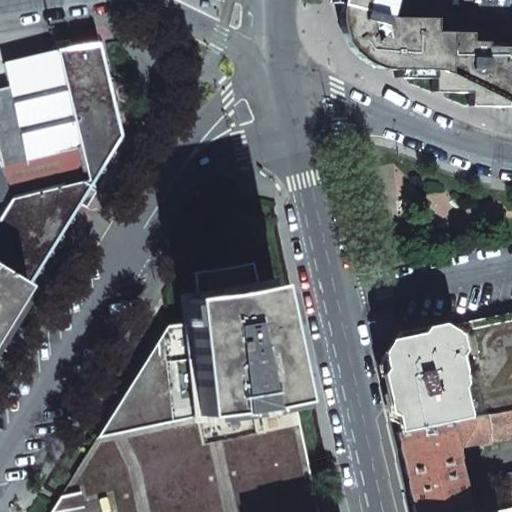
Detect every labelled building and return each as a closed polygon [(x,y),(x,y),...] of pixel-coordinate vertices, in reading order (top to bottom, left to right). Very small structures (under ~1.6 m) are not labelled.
[(332,0),(332,3),(339,4),(339,10),(339,24),(341,35),(343,41),(348,48),(355,54),(362,60),(372,66),(380,70),(391,71),(395,70),(394,79),(431,80),(431,93),(468,94),(467,106),(486,106),(504,107),(511,108),(511,48),(486,48),(486,43),(470,43),(470,40),(434,39),(434,26),(397,25),(397,20),(390,20),(385,19),(389,0),(332,0)] [(511,0),(389,0),(385,19),(390,20),(397,20),(397,25),(434,26),(434,39),(470,40),(470,43),(486,43),(486,48),(511,48),(511,0)] [(70,48),(55,50),(86,179),(11,198),(0,215),(0,270),(27,287),(59,236),(85,194),(121,136),(98,44),(70,48)] [(1,165),(9,198),(11,198),(86,179),(55,50),(3,63),(9,86),(0,88),(0,158),(1,161),(1,165)] [(1,165),(0,165),(0,200),(9,198),(1,165)] [(214,270),(192,272),(196,298),(257,287),(251,262),(228,268),(214,270)] [(0,330),(27,287),(0,270),(0,330)] [(196,298),(183,299),(186,324),(196,417),(294,401),(285,360),(283,349),(281,338),(269,284),(257,287),(196,298)] [(460,394),(466,420),(511,409),(511,313),(445,329),(450,333),(462,389),(460,394)] [(186,324),(166,326),(149,354),(132,382),(114,410),(96,438),(196,417),(186,324)] [(396,420),(398,434),(429,427),(446,424),(456,422),(466,420),(460,394),(462,389),(450,333),(445,329),(393,341),(387,350),(380,362),(382,371),(392,418),(396,420)] [(196,417),(96,438),(61,495),(60,497),(80,493),(82,508),(63,511),(317,511),(313,490),(294,401),(196,417)] [(511,409),(466,420),(456,422),(462,449),(511,438),(511,409)] [(398,434),(396,435),(406,483),(412,511),(465,511),(446,424),(429,427),(398,434)] [(80,493),(60,497),(56,503),(50,511),(63,511),(82,508),(80,493)]
